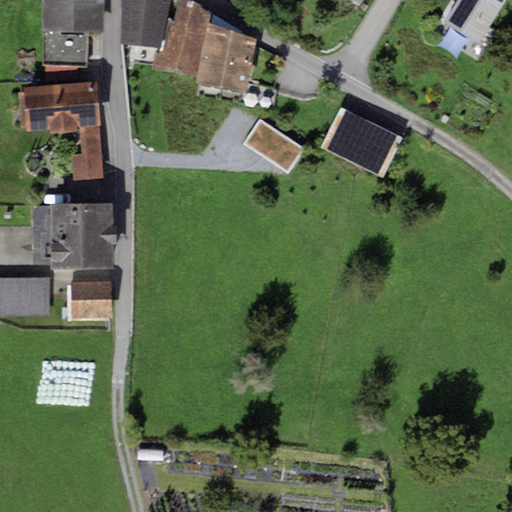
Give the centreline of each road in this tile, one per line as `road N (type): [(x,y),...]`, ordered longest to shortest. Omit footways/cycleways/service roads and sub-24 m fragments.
road 1 (track): [(118,0),(133,288),(120,419),(137,511)]
road 2 (residential): [(202,0),(341,82),(391,0)]
